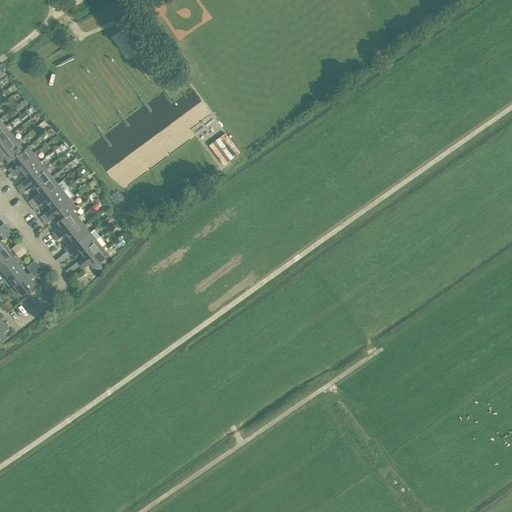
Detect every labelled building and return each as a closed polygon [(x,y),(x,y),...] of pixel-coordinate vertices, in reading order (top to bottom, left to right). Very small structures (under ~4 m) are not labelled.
[(209,0),(209,1),(198,6),(208,29),(205,30),(213,49),(230,41),(232,46),(238,43),(240,46),(264,36),(259,24),(263,22),(254,0),(209,0)] [(303,44),(299,47),(292,36),(264,55),(267,59),(252,69),(267,91),(271,89),(278,100),(305,81),(302,77),(318,67),(303,44)] [(5,127),(0,131),(0,143),(12,134),(5,127)] [(225,133),(205,148),(216,163),(222,165),(240,153),(225,133)] [(0,156),(18,142),(20,141),(21,139),(20,138),(17,141),(12,134),(0,143),(0,156)] [(18,142),(0,156),(0,161),(5,158),(8,162),(12,159),(24,150),(23,149),(25,148),(20,141),(18,142)] [(350,141),(310,170),(330,198),(334,195),(347,213),(387,185),(372,164),(368,167),(350,141)] [(15,163),(7,169),(10,173),(34,154),(27,146),(25,148),(23,149),(24,150),(12,159),(15,163)] [(34,154),(10,173),(13,176),(20,170),(24,175),(40,162),(34,155),(34,154)] [(27,178),(19,184),(22,188),(46,169),(40,162),(24,175),(27,178)] [(46,169),(22,188),(25,191),(32,185),(36,190),(52,177),(46,169)] [(31,199),(28,202),(31,206),(34,203),(58,185),(52,177),(36,190),(39,193),(31,199)] [(34,203),(31,206),(33,209),(37,206),(44,200),(48,205),(64,192),(68,188),(63,181),(58,185),(34,203)] [(43,214),(40,217),(43,220),(70,199),(64,192),(48,205),(51,208),(43,214)] [(70,199),(43,220),(46,224),(49,221),(54,218),(57,221),(59,219),(60,220),(72,210),(76,207),(76,206),(70,199)] [(278,202),(205,255),(223,280),(296,228),(278,202)] [(59,227),(52,232),(55,236),(78,217),(72,210),(60,220),(59,219),(57,221),(55,222),(59,227)] [(78,217),(55,236),(58,239),(64,234),(68,238),(84,225),(78,217)] [(71,242),(64,247),(67,251),(90,233),(84,225),(68,238),(71,242)] [(67,251),(62,255),(64,259),(70,254),(76,249),(80,254),(100,237),(95,230),(91,233),(90,233),(67,251)] [(76,262),(72,265),(75,269),(78,266),(79,267),(80,266),(102,248),(102,247),(103,246),(105,244),(106,244),(100,237),(80,254),(83,257),(76,262)] [(5,247),(0,250),(0,265),(12,256),(5,247)] [(102,248),(80,266),(82,269),(88,264),(92,268),(108,255),(103,248),(102,248)] [(0,265),(0,277),(2,280),(6,276),(20,266),(12,256),(0,265)] [(187,257),(181,262),(185,267),(191,263),(187,257)] [(20,266),(6,276),(13,286),(27,275),(20,266)] [(14,286),(11,288),(18,297),(35,284),(31,280),(34,277),(30,272),(27,275),(13,286),(14,286)] [(155,295),(146,301),(159,320),(169,314),(171,318),(177,313),(170,303),(164,307),(155,295)] [(146,301),(136,308),(146,322),(141,326),(148,337),(154,333),(151,329),(161,322),(159,320),(146,301)] [(4,324),(0,327),(0,342),(7,338),(3,333),(8,328),(4,324)] [(96,343),(84,351),(94,366),(88,370),(95,380),(101,376),(99,372),(110,364),(96,343)] [(67,366),(57,372),(70,391),(71,391),(80,385),(82,389),(88,385),(81,374),(75,378),(67,366)] [(57,372),(47,379),(57,394),(52,397),(59,408),(65,404),(62,400),(72,393),(71,391),(70,391),(57,372)] [(28,389),(16,398),(30,419),(42,411),(44,415),(50,411),(43,400),(38,404),(28,389)]
